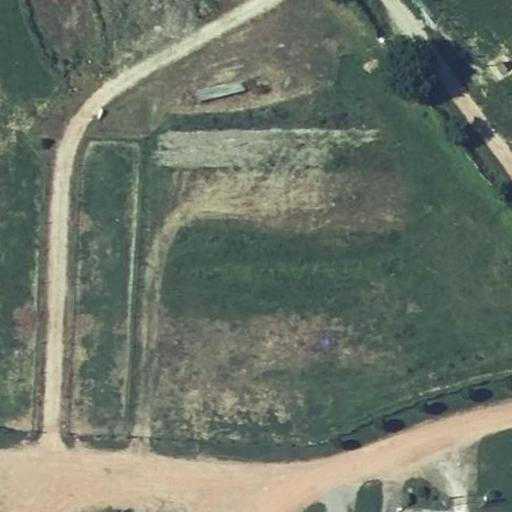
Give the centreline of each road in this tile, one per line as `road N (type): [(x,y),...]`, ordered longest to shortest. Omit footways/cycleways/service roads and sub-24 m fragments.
road 1 (track): [(252,511),(335,468),(511,414)]
road 2 (track): [(29,511),(35,476),(256,507)]
road 3 (track): [(511,141),(394,0)]
